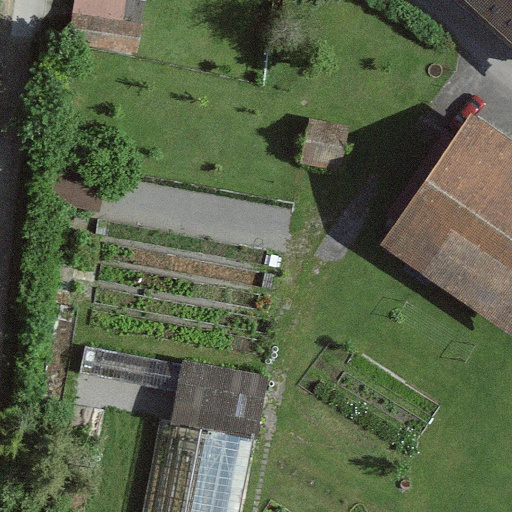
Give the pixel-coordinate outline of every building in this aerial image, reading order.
[(139,4),(107,0),(78,0),(72,46),(133,54),(139,4)] [(511,0),(459,0),(459,1),(511,50),(511,0)] [(511,142),(468,113),(385,238),(511,322),(511,142)] [(87,339),(79,389),(172,405),(181,355),(87,339)] [(176,355),(153,511),(229,511),(250,365),(176,355)]
